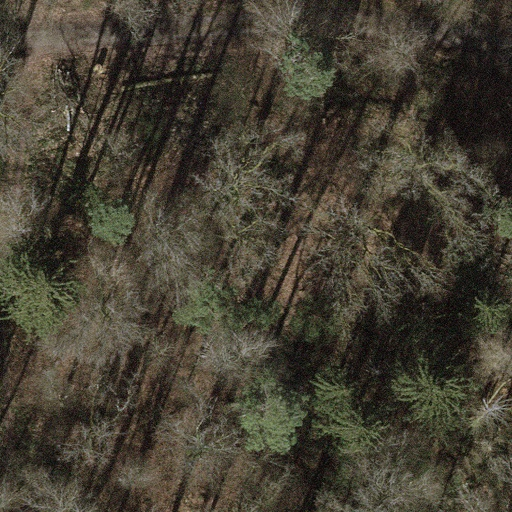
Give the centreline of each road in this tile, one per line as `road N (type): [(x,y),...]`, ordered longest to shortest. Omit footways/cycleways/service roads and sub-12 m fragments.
road 1 (track): [(44,0),(32,40),(3,284),(1,511)]
road 2 (track): [(511,69),(493,59),(0,39)]
